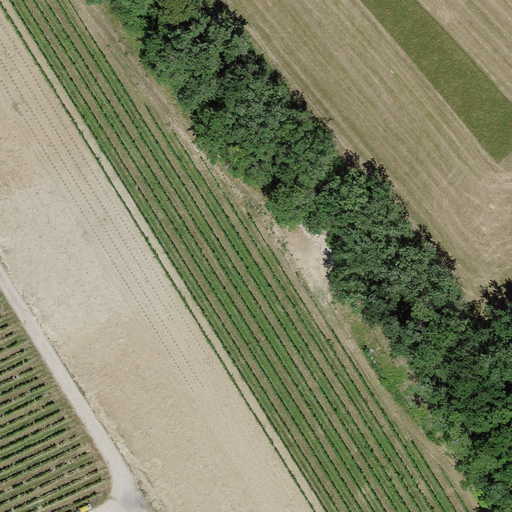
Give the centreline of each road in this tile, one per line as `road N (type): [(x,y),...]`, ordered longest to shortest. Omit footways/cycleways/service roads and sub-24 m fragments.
road 1 (track): [(511,393),(447,285),(208,0)]
road 2 (track): [(136,497),(0,274)]
